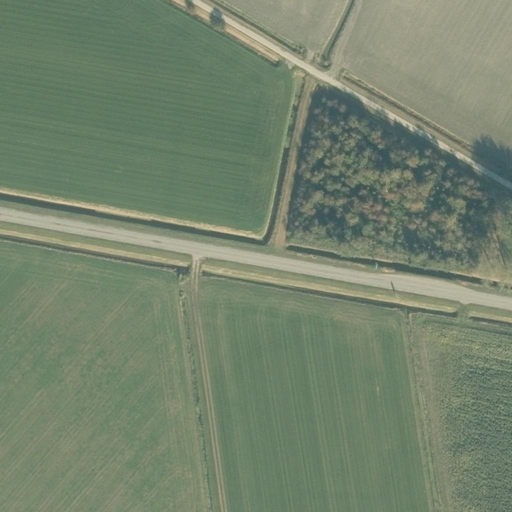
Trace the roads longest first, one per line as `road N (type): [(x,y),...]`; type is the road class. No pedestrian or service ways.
road 1 (primary): [(511,304),(0,215)]
road 2 (unclassified): [(511,187),(190,0)]
